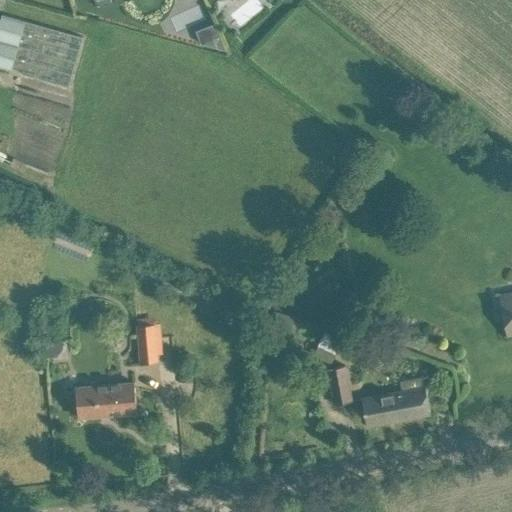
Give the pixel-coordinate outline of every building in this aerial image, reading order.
[(2,14),(0,21),(0,66),(12,70),(26,20),(2,13),(2,14)] [(511,332),(511,293),(500,296),(507,333),(511,332)] [(295,317),(276,310),(272,323),(291,329),(295,317)] [(154,326),(136,327),(140,363),(157,361),(154,326)] [(325,330),(317,345),(337,354),(344,340),(325,330)] [(351,387),(347,364),(328,368),(335,403),(351,401),(354,400),(351,387)] [(137,412),(136,392),(135,381),(76,386),(79,417),(137,412)] [(354,400),(351,401),(353,414),(365,412),(367,426),(431,414),(425,386),(403,390),(384,393),(382,381),(351,387),(354,400)]
